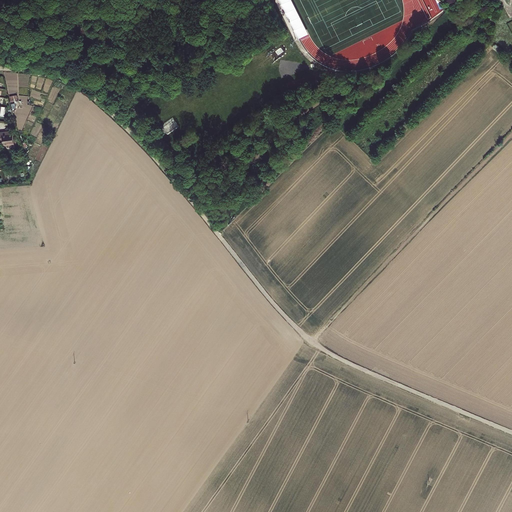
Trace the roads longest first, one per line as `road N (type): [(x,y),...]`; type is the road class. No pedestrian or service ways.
road 1 (track): [(511,432),(310,342),(163,168),(86,92)]
road 2 (track): [(511,134),(310,342)]
